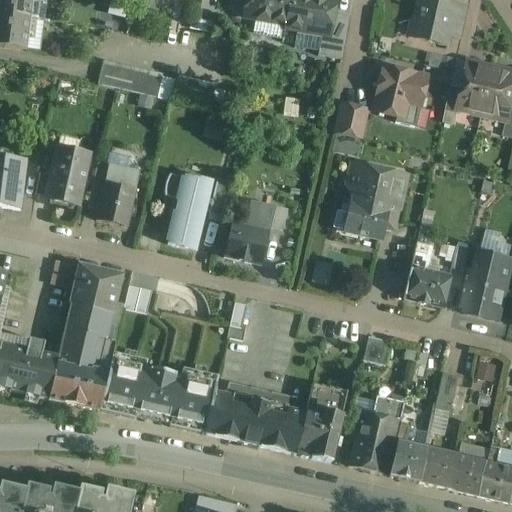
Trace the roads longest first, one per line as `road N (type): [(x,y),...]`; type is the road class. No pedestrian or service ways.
road 1 (residential): [(0,231),(511,351)]
road 2 (residential): [(272,478),(162,451),(0,440)]
road 3 (residential): [(413,511),(272,478)]
road 4 (residential): [(358,0),(331,117)]
